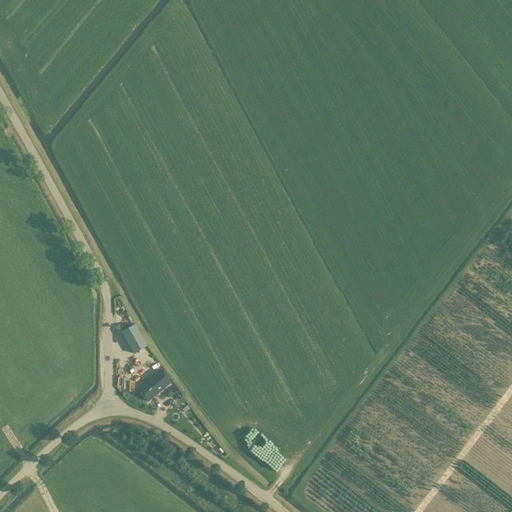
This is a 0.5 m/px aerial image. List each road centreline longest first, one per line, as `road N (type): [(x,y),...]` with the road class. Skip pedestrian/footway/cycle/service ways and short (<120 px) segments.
road 1 (unclassified): [(100,431),(98,286),(0,110)]
road 2 (unclassified): [(100,431),(145,433),(263,511)]
road 3 (unclassified): [(0,506),(75,442),(100,431)]
